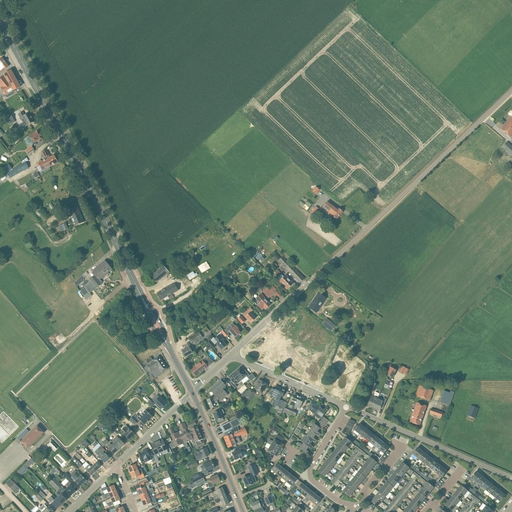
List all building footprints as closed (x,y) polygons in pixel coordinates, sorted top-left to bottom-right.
[(2,57),(0,58),(0,73),(9,66),(2,57)] [(20,87),(11,70),(4,74),(4,75),(0,78),(0,86),(1,87),(6,96),(20,87)] [(510,138),(511,136),(511,110),(511,111),(509,113),(509,114),(511,116),(511,115),(511,116),(501,129),(510,138)] [(23,112),(18,114),(25,127),(27,126),(30,124),(31,126),(35,124),(34,122),(29,113),(25,115),(23,112)] [(39,141),(43,139),(39,130),(34,133),(34,132),(29,135),(33,143),(37,142),(39,141)] [(511,146),(507,142),(502,147),(511,157),(511,156),(511,146)] [(46,150),(42,152),(45,159),(49,167),(58,163),(54,155),(50,157),(46,150)] [(12,170),(7,174),(10,178),(29,168),(25,162),(28,160),(27,158),(25,159),(21,161),(22,164),(14,168),(14,169),(13,170),(12,170)] [(42,171),(49,167),(45,159),(38,163),(36,164),(39,168),(40,167),(42,171)] [(9,164),(3,169),(7,174),(12,170),(13,170),(9,164)] [(327,201),(323,208),(333,215),(332,216),(337,219),(343,212),(338,208),(338,209),(327,201)] [(67,210),(68,212),(58,216),(61,221),(70,217),(74,226),(84,222),(77,206),(67,210)] [(316,207),(310,214),(313,217),(319,209),(316,207)] [(66,223),(61,225),(59,226),(61,232),(64,231),(68,229),(66,223)] [(283,256),(278,260),(281,263),(283,265),(282,266),(285,269),(285,268),(300,283),(304,279),(283,256)] [(93,276),(89,279),(91,280),(97,288),(101,284),(94,276),(95,275),(108,264),(105,260),(92,271),(93,272),(92,273),(93,276)] [(95,275),(94,276),(101,284),(102,282),(100,279),(112,269),(108,264),(95,275)] [(161,268),(154,274),(160,280),(166,275),(161,268)] [(187,276),(190,280),(198,276),(196,273),(194,275),(193,272),(187,276)] [(287,290),(293,284),(285,275),(281,279),(279,276),(276,279),(279,281),(287,290)] [(84,278),(82,276),(74,283),(77,287),(83,282),(84,278)] [(86,287),(80,290),(86,300),(92,296),(90,293),(97,288),(91,280),(85,285),(86,287)] [(161,291),(157,293),(161,300),(171,295),(172,294),(176,292),(173,285),(168,287),(161,291)] [(269,290),(265,294),(268,298),(274,293),(275,294),(278,291),(277,290),(274,287),(271,289),(269,290)] [(318,293),(309,307),(312,310),(316,312),(320,307),(318,306),(324,297),(318,293)] [(270,305),(261,294),(256,298),(260,303),(257,305),(260,310),(264,307),(266,309),(270,305)] [(245,316),(251,323),(256,318),(251,313),(253,311),(250,308),(243,314),(245,316)] [(326,319),(322,324),(331,331),(335,327),(326,319)] [(238,329),(235,326),(233,324),(230,326),(232,328),(230,331),(235,337),(240,333),(237,330),(238,329)] [(274,331),(268,337),(276,346),(283,340),(274,331)] [(192,343),(194,342),(195,344),(200,340),(196,334),(189,339),(192,343)] [(215,339),(217,342),(216,343),(221,349),(226,345),(223,342),(224,340),(222,338),(221,339),(218,336),(215,339)] [(210,340),(206,344),(212,350),(215,346),(210,340)] [(185,345),(187,348),(182,351),(185,357),(193,353),(190,348),(191,347),(189,342),(185,345)] [(258,350),(256,352),(261,357),(264,355),(266,357),(269,355),(270,355),(270,354),(271,353),(273,355),(276,352),(270,346),(267,348),(264,345),(261,347),(260,347),(259,349),(258,349),(259,349),(258,350)] [(292,358),(290,362),(293,363),(291,369),(301,373),(305,365),(295,361),(297,356),(294,355),(292,358)] [(315,355),(309,369),(319,373),(325,359),(315,355)] [(147,365),(143,368),(152,380),(153,380),(155,378),(155,377),(162,373),(167,369),(158,356),(153,360),(150,357),(145,360),(147,363),(146,363),(147,365)] [(202,361),(190,370),(191,370),(195,376),(207,367),(210,365),(213,362),(209,357),(205,360),(205,359),(203,361),(202,361)] [(392,378),(396,370),(393,369),(394,367),(389,364),(387,367),(389,369),(386,375),(392,378)] [(239,368),(234,373),(241,381),(244,379),(243,378),(245,376),(247,378),(248,379),(251,382),(255,378),(252,374),(250,376),(246,371),(243,373),(239,368)] [(238,383),(241,381),(234,373),(228,377),(233,382),(231,384),(234,389),(237,387),(235,385),(238,382),(238,383)] [(207,400),(206,400),(211,409),(219,405),(217,401),(218,399),(219,401),(227,394),(222,388),(228,383),(224,379),(221,381),(221,380),(210,389),(215,396),(213,398),(212,397),(207,400)] [(261,393),(267,385),(260,380),(254,388),(261,393)] [(430,401),(433,391),(419,385),(415,396),(430,401)] [(268,394),(267,395),(270,397),(271,396),(274,397),(269,404),(273,405),(273,404),(274,403),(276,398),(280,388),(276,386),(274,390),(272,389),(268,394)] [(274,403),(273,404),(275,405),(275,403),(277,404),(276,405),(280,407),(284,409),(285,406),(281,405),(283,401),(280,399),(281,396),(282,397),(285,390),(280,388),(276,398),(274,403)] [(250,400),(255,393),(249,389),(245,396),(250,400)] [(371,398),(367,405),(373,408),(377,401),(378,397),(380,393),(375,391),(374,395),(373,395),(371,398)] [(440,399),(439,402),(450,406),(455,392),(450,391),(450,393),(447,401),(440,399)] [(158,394),(152,399),(155,402),(154,402),(161,409),(166,404),(159,397),(160,397),(158,394)] [(287,414),(291,416),(293,410),(295,406),(299,396),(294,394),(290,404),(293,405),(291,409),(290,408),(287,414)] [(299,396),(295,406),(299,408),(304,398),(299,396)] [(377,401),(373,408),(379,410),(381,406),(383,407),(387,399),(384,397),(383,400),(378,397),(377,401)] [(309,405),(307,409),(308,410),(309,410),(314,414),(320,407),(322,405),(319,403),(316,407),(313,404),(315,403),(312,401),(309,405)] [(416,418),(421,404),(417,402),(410,422),(415,424),(417,418),(416,418)] [(417,418),(415,424),(419,425),(426,406),(421,404),(416,418),(417,418)] [(475,418),(478,408),(471,405),(467,416),(475,418)] [(314,414),(314,415),(318,419),(319,418),(321,417),(329,408),(326,406),(323,410),(320,407),(314,414)] [(431,408),(429,413),(430,413),(433,415),(441,417),(443,412),(431,408)] [(133,416),(130,419),(135,425),(138,422),(138,421),(139,420),(144,425),(147,422),(150,420),(149,420),(152,417),(147,412),(146,410),(144,412),(139,417),(137,414),(134,417),(133,416)] [(219,410),(213,413),(216,420),(217,420),(218,422),(224,420),(221,414),(224,413),(222,410),(220,411),(219,410)] [(126,418),(124,415),(122,413),(117,418),(122,422),(126,418)] [(237,418),(220,426),(224,433),(225,433),(226,436),(224,437),(228,447),(228,448),(236,445),(236,444),(240,442),(239,440),(238,436),(241,434),(242,436),(246,435),(247,434),(244,428),(239,430),(237,426),(241,425),(238,420),(237,418)] [(191,430),(190,430),(191,430),(193,436),(200,433),(197,426),(194,427),(193,425),(191,426),(190,423),(188,424),(191,430)] [(311,430),(310,430),(316,435),(318,437),(320,434),(317,431),(319,428),(320,428),(317,426),(314,424),(310,429),(311,430)] [(355,430),(359,434),(364,428),(360,424),(359,425),(355,430)] [(27,449),(44,432),(37,425),(20,442),(27,449)] [(120,431),(128,440),(134,434),(126,425),(120,431)] [(183,444),(179,435),(180,435),(178,432),(174,433),(172,427),(168,429),(174,441),(169,443),(171,448),(176,446),(176,447),(183,444)] [(359,434),(364,438),(369,431),(364,428),(359,434)] [(185,429),(184,430),(186,434),(189,441),(191,440),(193,445),(194,445),(195,447),(197,446),(197,444),(196,444),(193,436),(191,430),(190,430),(187,432),(185,429)] [(180,435),(179,435),(183,444),(185,448),(186,448),(187,448),(188,448),(186,443),(189,441),(186,434),(184,430),(182,430),(183,433),(180,435)] [(310,430),(306,436),(307,437),(312,441),(315,443),(317,440),(313,438),(316,435),(310,430)] [(364,438),(369,442),(374,435),(369,431),(364,438)] [(193,436),(196,444),(201,442),(200,440),(202,439),(200,433),(193,436)] [(274,439),(271,445),(281,451),(283,448),(282,447),(283,445),(278,442),(280,439),(282,441),(284,438),(277,435),(274,439)] [(301,441),(302,442),(303,443),(309,447),(310,448),(311,449),(313,447),(310,444),(312,441),(307,437),(306,436),(305,435),(301,441)] [(369,442),(374,446),(379,439),(374,435),(369,442)] [(113,444),(114,443),(119,449),(124,444),(117,436),(111,441),(113,444)] [(345,438),(341,442),(348,448),(351,443),(347,439),(345,438)] [(101,446),(103,448),(109,442),(106,439),(102,443),(100,441),(98,443),(101,446)] [(379,439),(374,446),(371,449),(373,451),(376,447),(379,450),(384,443),(379,439)] [(163,440),(157,442),(161,452),(167,449),(163,440)] [(157,442),(152,444),(154,449),(156,454),(161,452),(157,442)] [(344,452),(348,448),(341,442),(337,447),(344,452)] [(103,448),(101,446),(98,443),(92,449),(95,452),(101,458),(105,463),(109,458),(105,454),(103,452),(105,450),(103,448)] [(114,454),(119,449),(114,443),(113,444),(112,445),(110,443),(107,446),(109,448),(108,448),(114,454)] [(308,447),(310,448),(309,447),(303,443),(299,448),(308,456),(310,453),(306,450),(308,447)] [(384,443),(379,450),(376,453),(378,454),(381,451),(384,453),(389,447),(384,443)] [(237,450),(232,452),(235,460),(243,457),(241,452),(246,450),(244,445),(236,448),(237,450)] [(279,454),(281,451),(271,445),(267,451),(266,454),(267,454),(265,456),(268,460),(270,461),(272,457),(270,456),(271,453),(276,456),(278,454),(279,454)] [(358,451),(359,452),(361,450),(357,447),(354,445),(353,447),(355,448),(352,451),(354,453),(356,454),(358,451)] [(337,447),(333,452),(340,457),(344,452),(337,447)] [(417,458),(422,452),(417,447),(412,454),(410,456),(415,460),(416,459),(417,458)] [(84,449),(82,451),(85,453),(89,458),(92,455),(88,451),(88,450),(86,448),(84,449)] [(195,453),(194,453),(196,457),(197,459),(198,459),(199,460),(203,458),(209,455),(206,448),(200,450),(200,451),(195,453)] [(147,450),(141,453),(146,463),(151,459),(153,458),(153,456),(151,452),(151,451),(148,452),(147,450)] [(333,452),(329,457),(336,462),(340,457),(333,452)] [(422,452),(417,458),(416,459),(421,463),(422,462),(427,455),(422,452)] [(422,462),(427,466),(432,459),(427,455),(422,462)] [(79,469),(82,466),(78,461),(77,461),(73,457),(71,459),(75,463),(79,469)] [(329,457),(326,462),(332,467),(336,462),(329,457)] [(370,457),(366,462),(372,468),(376,463),(371,459),(370,457)] [(427,466),(432,469),(437,463),(432,459),(427,466)] [(93,460),(89,464),(96,471),(100,467),(96,463),(95,463),(93,460)] [(214,468),(214,467),(215,467),(214,464),(213,464),(212,461),(204,464),(200,466),(202,470),(201,470),(203,475),(208,473),(207,471),(214,468)] [(83,466),(87,470),(87,471),(91,476),(96,471),(89,464),(86,462),(83,466)] [(130,473),(141,469),(138,470),(136,467),(140,465),(138,462),(134,464),(134,465),(128,467),(130,473)] [(328,472),(332,467),(326,462),(322,467),(328,472)] [(366,462),(362,467),(368,472),(372,468),(366,462)] [(402,462),(398,467),(405,473),(409,468),(404,464),(402,462)] [(277,474),(282,467),(277,463),(271,469),(277,474)] [(432,469),(437,473),(442,467),(437,463),(432,469)] [(277,474),(282,478),(287,471),(282,467),(277,474)] [(324,477),(328,472),(322,467),(318,472),(324,477)] [(362,467),(358,472),(365,477),(368,472),(362,467)] [(398,467),(394,472),(401,477),(405,473),(398,467)] [(447,471),(442,467),(437,473),(442,477),(447,471)] [(142,472),(141,469),(130,473),(133,478),(138,476),(140,480),(145,478),(144,475),(142,472)] [(250,475),(243,478),(246,486),(256,482),(254,476),(254,475),(258,474),(256,469),(250,471),(251,475),(250,476),(250,475)] [(282,478),(287,482),(292,475),(287,471),(282,478)] [(69,481),(72,484),(70,483),(73,480),(75,482),(75,481),(80,486),(86,480),(81,475),(81,476),(77,472),(71,477),(66,473),(64,475),(69,481)] [(358,472),(354,477),(361,482),(365,477),(358,472)] [(399,484),(403,479),(401,477),(394,472),(390,477),(397,482),(399,484)] [(469,480),(471,482),(472,480),(476,482),(481,476),(476,472),(469,480)] [(195,476),(190,478),(193,483),(197,481),(203,478),(200,473),(195,476)] [(209,482),(207,483),(209,488),(214,486),(213,484),(220,481),(217,475),(210,478),(208,479),(209,482)] [(292,475),(287,482),(291,485),(293,483),(297,479),(292,475)] [(476,482),(480,486),(485,480),(481,476),(476,482)] [(146,477),(145,478),(140,480),(138,480),(140,484),(135,485),(137,490),(145,487),(149,485),(146,477)] [(354,477),(350,482),(357,487),(361,482),(354,477)] [(390,477),(386,482),(393,487),(397,482),(390,477)] [(55,478),(53,481),(60,488),(62,486),(58,482),(55,478)] [(206,482),(203,478),(190,485),(192,489),(197,486),(197,487),(206,482)] [(67,488),(65,490),(70,496),(76,491),(73,488),(74,487),(69,481),(66,479),(61,483),(64,486),(65,485),(67,488)] [(480,486),(485,490),(490,484),(485,480),(480,486)] [(13,481),(8,485),(13,491),(18,486),(13,481)] [(53,481),(50,483),(57,491),(60,488),(53,481)] [(350,482),(346,487),(353,492),(357,487),(350,482)] [(389,492),(393,487),(386,482),(382,487),(389,492)] [(430,493),(434,488),(428,483),(427,482),(423,487),(430,493)] [(295,486),(290,492),(292,494),(295,492),(296,489),(301,493),(306,487),(301,483),(298,487),(296,485),(295,486)] [(485,490),(490,494),(495,487),(490,484),(485,490)] [(106,487),(101,489),(102,491),(103,491),(104,494),(102,495),(102,496),(116,490),(114,485),(106,488),(106,487)] [(463,496),(467,491),(463,488),(461,486),(457,491),(463,496)] [(153,490),(152,488),(148,490),(148,489),(146,489),(145,487),(137,490),(140,496),(153,490)] [(215,500),(220,498),(226,495),(222,487),(216,490),(217,490),(214,491),(216,494),(215,495),(213,496),(215,500)] [(301,493),(306,497),(311,491),(306,487),(301,493)] [(349,497),(353,492),(346,487),(342,492),(349,497)] [(385,497),(389,492),(382,487),(379,492),(385,497)] [(426,497),(430,493),(423,487),(419,492),(426,497)] [(490,494),(495,498),(500,491),(495,487),(490,494)] [(176,496),(173,489),(170,490),(167,491),(168,494),(170,499),(176,496)] [(211,489),(202,493),(203,497),(213,492),(211,489)] [(116,490),(102,496),(104,499),(106,498),(110,496),(111,498),(118,495),(116,490)] [(153,490),(140,496),(142,501),(149,498),(153,497),(151,493),(154,492),(153,490)] [(58,491),(55,494),(58,497),(56,499),(62,504),(66,500),(61,494),(58,491)] [(316,495),(311,491),(306,497),(311,501),(316,495)] [(459,501),(463,496),(457,491),(453,495),(459,501)] [(500,491),(495,498),(500,502),(505,495),(500,491)] [(381,502),(385,497),(379,492),(375,497),(381,502)] [(419,492),(415,497),(422,502),(426,497),(419,492)] [(52,495),(48,499),(57,509),(62,504),(56,499),(52,495)] [(107,504),(108,506),(113,504),(113,503),(120,500),(118,495),(111,498),(108,499),(110,503),(107,504)] [(226,495),(220,498),(215,500),(216,502),(218,502),(219,502),(220,506),(223,505),(223,506),(229,503),(226,495)] [(267,498),(264,499),(266,505),(268,504),(273,502),(274,502),(271,495),(267,496),(267,498)] [(316,505),(321,499),(316,495),(311,501),(314,503),(314,504),(312,506),(314,508),(316,505)] [(453,495),(449,500),(455,506),(457,507),(458,507),(461,503),(459,501),(453,495)] [(381,502),(375,497),(371,501),(377,507),(381,502)] [(415,497),(411,502),(418,507),(422,502),(415,497)] [(142,501),(144,506),(151,503),(151,504),(157,502),(155,499),(151,501),(149,498),(142,501)] [(253,510),(254,510),(264,506),(261,499),(251,503),(253,510)] [(454,511),(457,507),(449,500),(445,505),(452,510),(454,511)] [(414,511),(418,507),(411,502),(407,507),(414,511)]
